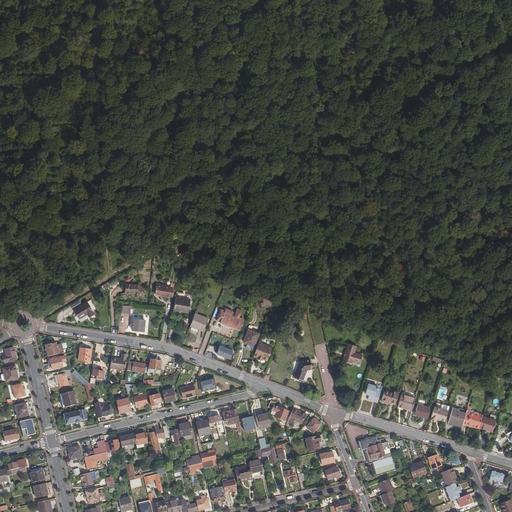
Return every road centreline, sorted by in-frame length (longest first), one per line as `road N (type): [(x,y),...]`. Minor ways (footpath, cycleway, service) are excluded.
road 1 (tertiary): [(259,383),(168,348),(34,326)]
road 2 (residential): [(51,440),(250,394),(259,383)]
road 3 (residential): [(467,450),(334,412)]
road 4 (residential): [(240,511),(357,484)]
